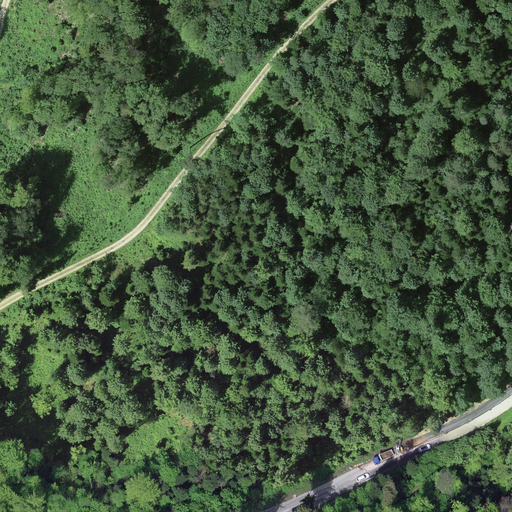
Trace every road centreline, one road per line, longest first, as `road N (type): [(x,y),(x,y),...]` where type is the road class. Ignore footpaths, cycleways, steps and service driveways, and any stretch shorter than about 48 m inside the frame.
road 1 (track): [(336,0),(131,236),(0,309)]
road 2 (tertiary): [(283,511),(511,395)]
